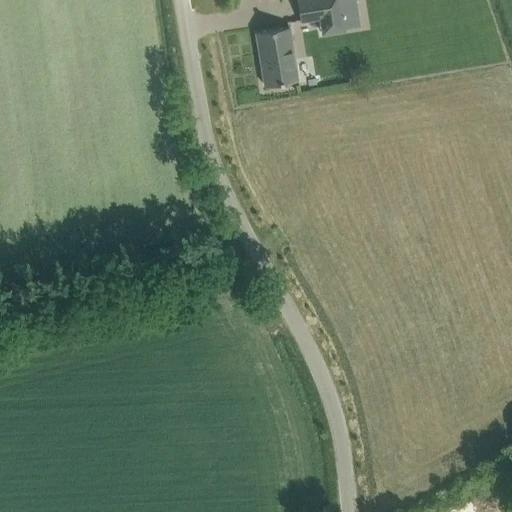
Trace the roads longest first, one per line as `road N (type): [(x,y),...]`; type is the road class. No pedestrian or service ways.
road 1 (unclassified): [(347,511),(341,436),(322,371),(232,210),(205,138),(182,0)]
road 2 (track): [(248,239),(0,303)]
